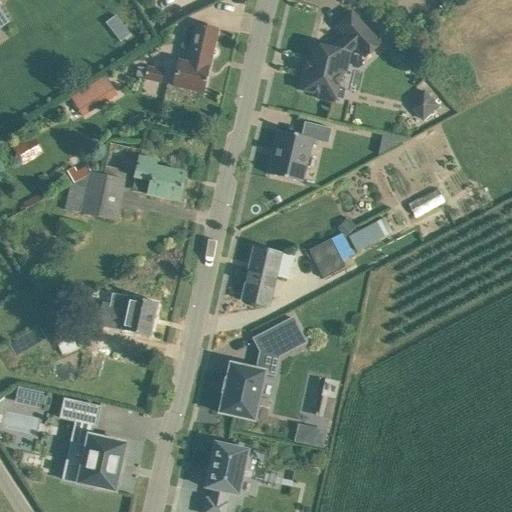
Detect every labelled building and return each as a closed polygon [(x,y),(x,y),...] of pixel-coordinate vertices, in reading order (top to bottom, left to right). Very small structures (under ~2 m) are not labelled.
[(0,10),(0,29),(9,23),(0,10)] [(318,99),(335,103),(342,71),(346,72),(350,54),(357,48),(366,58),(381,45),(352,13),(337,27),(346,37),(333,50),(314,45),(308,73),(304,73),(299,91),(319,95),(318,99)] [(173,86),(184,89),(204,94),(218,30),(196,25),(187,63),(178,61),(173,86)] [(138,67),(136,76),(145,78),(147,69),(138,67)] [(71,93),(85,115),(121,92),(107,70),(71,93)] [(145,79),(162,83),(165,74),(148,70),(145,79)] [(413,111),(424,122),(440,107),(425,90),(413,101),(413,111)] [(312,139),(279,131),(269,175),(302,182),(312,139)] [(26,143),(14,151),(24,166),(36,159),(26,143)] [(152,177),(148,195),(179,202),(186,174),(166,170),(155,167),(157,161),(140,158),(136,174),(152,177)] [(70,169),(78,181),(89,175),(93,173),(94,170),(89,162),(79,169),(76,165),(70,169)] [(78,181),(72,184),(66,210),(116,221),(125,180),(93,173),(89,175),(78,181)] [(337,229),(346,237),(356,226),(348,218),(337,229)] [(352,256),(341,234),(309,251),(324,279),(346,268),(342,261),(352,256)] [(254,248),(242,301),(269,307),(276,276),(290,279),(296,258),(254,248)] [(122,330),(131,333),(150,337),(158,304),(138,300),(129,297),(127,309),(102,303),(101,309),(98,323),(97,325),(122,330)] [(84,308),(81,319),(98,323),(101,309),(93,307),(92,310),(84,308)] [(224,393),(219,414),(253,421),(264,373),(272,375),(276,357),(304,343),(293,319),(253,339),(259,351),(255,369),(231,364),(227,381),(226,381),(223,393),(224,393)] [(67,324),(52,331),(52,332),(57,343),(62,355),(77,348),(67,324)] [(37,392),(34,408),(43,410),(47,394),(37,392)] [(116,492),(127,444),(91,436),(93,427),(96,427),(101,407),(64,399),(60,419),(75,423),(70,443),(86,447),(77,484),(116,492)] [(322,448),(325,432),(313,429),(310,445),(322,448)] [(248,450),(215,443),(205,488),(213,490),(211,500),(207,499),(204,511),(225,511),(228,503),(225,503),(227,493),(239,495),(248,450)]
